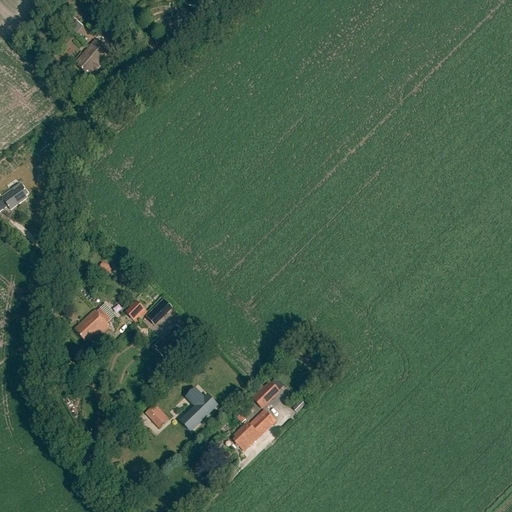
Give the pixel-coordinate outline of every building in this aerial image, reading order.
[(81,26),(69,17),(63,25),(75,35),(81,26)] [(80,66),(79,68),(85,74),(84,76),(85,77),(86,78),(87,78),(88,78),(89,78),(90,77),(91,75),(94,71),(97,73),(101,68),(99,65),(109,54),(96,42),(77,64),(80,66)] [(26,197),(28,196),(21,185),(0,199),(0,212),(8,207),(11,211),(27,200),(26,197)] [(164,300),(146,318),(155,327),(173,309),(164,300)] [(136,325),(147,313),(136,302),(125,313),(136,325)] [(97,313),(96,311),(74,331),(84,342),(87,340),(89,343),(99,335),(101,338),(111,330),(108,327),(109,326),(107,324),(111,321),(101,309),(97,313)] [(178,348),(187,338),(176,327),(156,347),(158,350),(156,351),(167,362),(180,349),(178,348)] [(190,414),(200,425),(224,402),(204,381),(196,389),(206,399),(190,414)] [(263,410),(280,393),(270,382),(252,400),(263,410)] [(297,414),(306,405),(301,401),(292,410),(297,414)] [(166,419),(156,407),(146,416),(157,428),(166,419)] [(234,442),(243,451),(274,421),(265,412),(250,426),(248,424),(235,436),(238,439),(234,442)]
